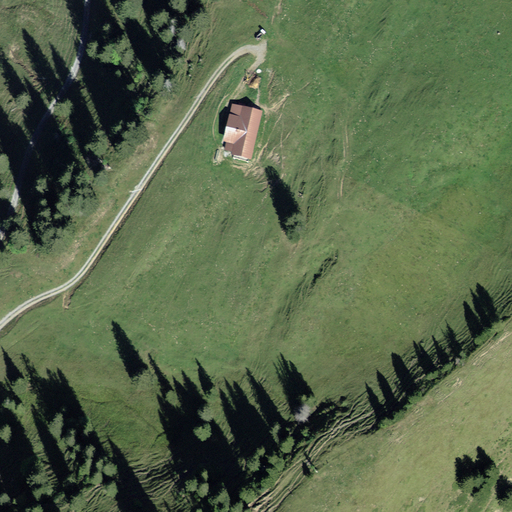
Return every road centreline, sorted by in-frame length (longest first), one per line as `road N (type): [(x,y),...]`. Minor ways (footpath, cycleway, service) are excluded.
road 1 (track): [(236,95),(261,53),(249,48),(222,66),(80,274),(0,325)]
road 2 (track): [(0,232),(30,147),(83,46),(87,0)]
